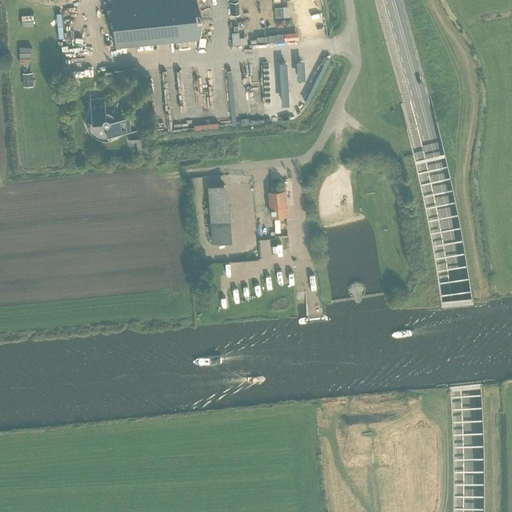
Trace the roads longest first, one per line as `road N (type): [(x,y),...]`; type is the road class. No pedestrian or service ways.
road 1 (primary): [(473,511),(453,244),(392,0)]
road 2 (unclassified): [(347,0),(356,65),(318,147),(295,161),(185,173)]
road 3 (unknown): [(217,0),(223,56),(117,62),(105,57),(93,0)]
